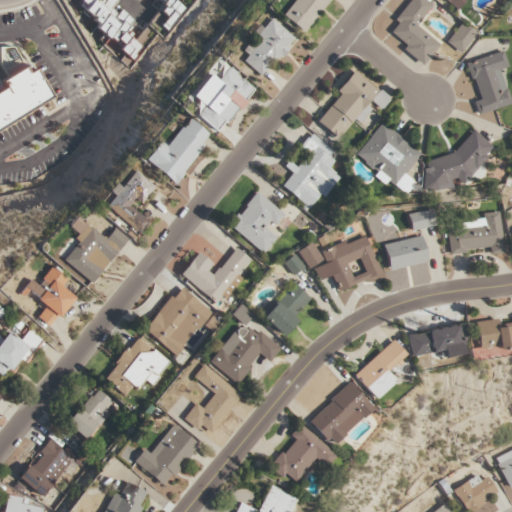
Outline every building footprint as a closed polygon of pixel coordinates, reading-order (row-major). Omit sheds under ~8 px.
[(71,0),(99,23),(94,29),(129,58),(125,64),(128,66),(143,47),(126,32),(135,21),(121,10),(117,15),(111,10),(118,1),(117,0),(105,0),(102,4),(96,0),(71,0)] [(187,9),(175,0),(154,0),(157,1),(152,7),(166,18),(161,25),(168,31),(187,9)] [(304,33),(329,0),(294,0),(282,17),(304,33)] [(416,26),(432,5),(425,0),(410,0),(394,21),(397,24),(389,33),(405,45),(402,50),(422,66),(439,44),(416,26)] [(443,0),(455,10),(462,0),(443,0)] [(261,78),(295,39),(271,18),(262,28),(261,27),(241,50),(247,55),(242,61),(261,78)] [(459,53),(475,35),(462,23),(445,42),(459,53)] [(467,62),(477,100),(473,102),(477,115),(510,105),(500,70),(508,67),(503,52),(467,62)] [(209,75),(191,97),(202,105),(195,114),(215,131),(223,122),(226,124),(255,90),(228,68),(217,81),(209,75)] [(0,127),(50,101),(33,69),(25,74),(22,69),(0,80),(0,127)] [(316,122),(338,140),(354,119),(359,124),(373,106),(380,112),(390,100),(353,70),(336,92),(339,94),(316,122)] [(158,141),(143,161),(174,185),(204,145),(202,144),(209,134),(188,119),(166,147),(158,141)] [(354,156),(376,173),(373,177),(384,185),(387,181),(404,194),(413,182),(404,175),(420,154),(379,123),(354,156)] [(426,193),(446,189),(455,178),(462,185),(493,148),(472,130),(452,154),(432,159),(421,172),(426,193)] [(308,208),(320,194),(324,197),(340,178),(326,167),(337,154),(311,134),(299,148),(307,154),(296,168),(288,162),(283,167),(291,173),(280,187),(308,208)] [(105,208),(139,234),(148,222),(128,206),(134,198),(141,204),(154,187),(133,171),(105,208)] [(228,226),(262,254),(276,238),(268,231),(282,213),(255,192),(228,226)] [(436,226),(433,210),(407,215),(411,231),(436,226)] [(448,253),(489,249),(489,255),(503,254),(500,212),(483,213),(483,221),(460,222),(460,228),(446,229),(448,253)] [(92,285),(127,238),(114,228),(105,240),(85,224),(73,240),(77,243),(62,262),(92,285)] [(337,292),(381,274),(365,236),(346,244),(345,241),(320,251),(337,292)] [(388,271),(427,262),(420,236),(382,246),(388,271)] [(296,252),(307,269),(322,260),(310,243),(296,252)] [(179,276),(219,306),(241,278),(238,276),(250,260),(235,248),(213,276),(206,271),(212,264),(198,252),(179,276)] [(282,264),(292,276),(303,267),(293,255),(282,264)] [(36,318),(49,329),(73,297),(61,288),(67,279),(51,267),(37,286),(30,280),(21,291),(43,309),(36,318)] [(261,318),(282,337),(297,321),(293,317),(310,299),(293,284),(261,318)] [(210,311),(178,286),(142,333),(175,358),(210,311)] [(474,323),(477,349),(497,347),(498,349),(511,348),(511,316),(511,317),(511,320),(474,323)] [(280,349),(258,331),(255,334),(242,323),(209,362),(235,384),(259,355),(268,363),(280,349)] [(463,355),(458,326),(406,335),(410,358),(442,352),(444,358),(463,355)] [(20,341),(8,332),(2,340),(0,338),(0,373),(3,376),(7,371),(13,375),(40,338),(29,330),(20,341)] [(123,397),(131,387),(136,390),(144,379),(151,385),(170,361),(138,335),(102,380),(123,397)] [(406,355),(393,340),(352,375),(373,400),(395,382),(386,372),(406,355)] [(241,396),(203,365),(192,378),(213,394),(202,409),(195,403),(183,418),(208,438),(241,396)] [(308,421),(331,446),(372,409),(347,382),(329,399),(331,401),(308,421)] [(112,402),(95,389),(67,425),(87,441),(108,412),(105,410),(112,402)] [(164,487),(198,444),(172,424),(149,454),(143,449),(132,462),(164,487)] [(314,458),(324,467),(334,455),(298,425),(289,436),(293,439),(268,468),(280,478),(283,474),(294,483),(314,458)] [(41,498),(77,455),(66,447),(63,451),(49,440),(17,478),(41,498)] [(511,450),(494,460),(508,489),(511,486),(511,450)] [(488,477),(479,481),(478,477),(454,488),(464,510),(497,495),(488,477)] [(111,492),(101,511),(137,511),(140,507),(139,506),(146,493),(125,483),(118,496),(111,492)] [(290,511),(297,498),(269,486),(257,511),(239,503),(235,511),(290,511)]
